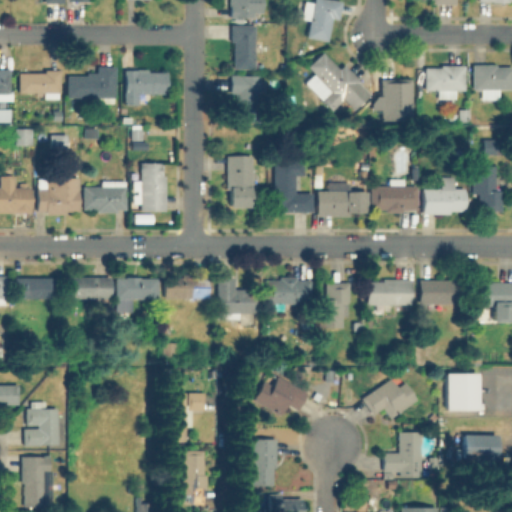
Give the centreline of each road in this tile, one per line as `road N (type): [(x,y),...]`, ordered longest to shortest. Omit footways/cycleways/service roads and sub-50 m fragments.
road 1 (residential): [(0,246),(511,246)]
road 2 (residential): [(0,34),(192,35)]
road 3 (residential): [(376,33),(511,33)]
road 4 (residential): [(192,0),(192,123)]
